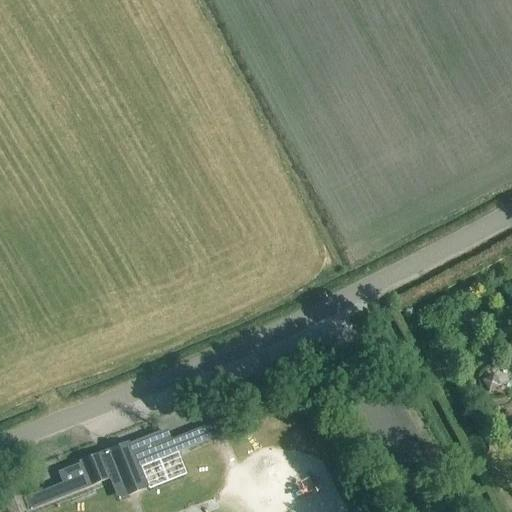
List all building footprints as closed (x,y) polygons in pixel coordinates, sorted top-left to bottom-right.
[(434,324),(425,328),(431,339),(440,334),(434,324)] [(329,391),(346,384),(341,373),(325,379),(329,391)] [(212,436),(209,429),(170,444),(166,433),(128,448),(128,447),(109,454),(124,490),(142,483),(135,466),(212,436)] [(100,458),(82,465),(82,466),(60,474),(65,485),(25,501),(28,508),(108,477),(100,458)] [(0,496),(0,497),(5,511),(25,511),(26,511),(17,490),(0,496)]
